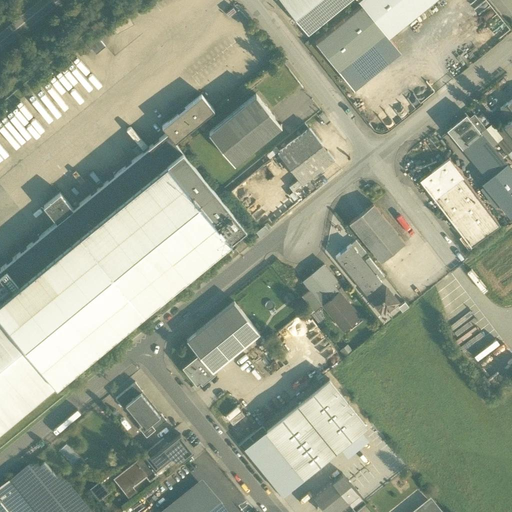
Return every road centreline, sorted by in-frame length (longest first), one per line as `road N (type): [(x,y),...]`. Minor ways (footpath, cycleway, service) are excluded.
road 1 (residential): [(146,349),(378,159)]
road 2 (residential): [(146,349),(278,511)]
road 3 (residential): [(251,0),(378,159)]
road 4 (residential): [(0,472),(146,349)]
road 5 (residential): [(378,159),(511,49)]
road 6 (residential): [(378,159),(455,259)]
